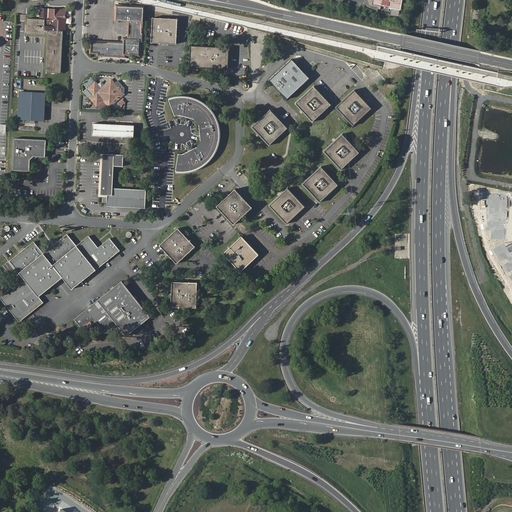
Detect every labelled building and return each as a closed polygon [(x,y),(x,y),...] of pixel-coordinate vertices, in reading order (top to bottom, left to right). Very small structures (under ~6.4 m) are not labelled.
[(373,0),(373,5),(401,11),(403,0),(373,0)] [(89,41),(89,49),(91,52),(95,52),(95,53),(142,56),(145,8),(117,6),(116,21),(129,22),(128,37),(122,42),(89,41)] [(46,35),(44,73),(58,74),(61,30),(62,30),(64,11),(37,10),(37,20),(25,19),(24,35),(43,36),(43,34),(46,35)] [(154,18),(153,42),(177,43),(178,19),(154,18)] [(190,45),(189,65),(227,67),(228,47),(190,45)] [(291,60),(271,80),(287,96),(307,77),(291,60)] [(101,90),(98,86),(95,83),(87,89),(93,96),(90,99),(96,105),(102,99),(109,105),(122,93),(110,81),(104,87),(101,90)] [(314,85),(297,102),(314,118),(331,101),(314,85)] [(355,90),(338,106),(355,122),(371,106),(355,90)] [(20,93),(18,120),(40,121),(42,94),(20,93)] [(217,123),(215,118),(213,114),(208,108),(204,104),(199,102),(195,100),(191,98),(186,98),(182,97),(178,97),(173,98),(168,100),(174,116),(179,115),(194,119),(199,125),(200,141),(197,147),(182,154),(178,153),(175,171),(180,172),(185,172),(189,171),(192,170),(196,169),(200,167),(205,163),(209,160),(212,157),(214,153),(216,149),(217,146),(218,140),(219,135),(218,129),(217,123)] [(120,107),(126,103),(122,99),(117,103),(120,107)] [(270,111),(254,128),(269,143),(285,127),(270,111)] [(94,125),(93,136),(134,138),(135,127),(94,125)] [(343,134),(327,150),(342,165),(358,149),(343,134)] [(46,156),(47,140),(15,138),(13,170),(26,171),(28,170),(31,170),(31,159),(35,156),(46,156)] [(103,154),(101,194),(104,194),(104,202),(108,202),(108,206),(144,208),(146,189),(113,187),(115,165),(123,166),(124,155),(103,154)] [(321,167),(303,185),(321,203),(339,184),(321,167)] [(288,189),(271,207),(288,224),(306,207),(288,189)] [(217,207),(234,226),(253,209),(236,190),(217,207)] [(160,243),(176,262),(196,245),(179,227),(160,243)] [(11,259),(25,277),(2,296),(21,319),(44,301),(39,295),(64,275),(73,287),(120,249),(111,238),(100,247),(90,234),(78,244),(68,232),(44,251),(35,240),(11,259)] [(223,251),(239,270),(259,253),(243,233),(223,251)] [(119,278),(73,317),(84,330),(95,321),(104,333),(116,323),(126,334),(149,314),(119,278)] [(172,283),(171,307),(196,308),(196,283),(172,283)]
